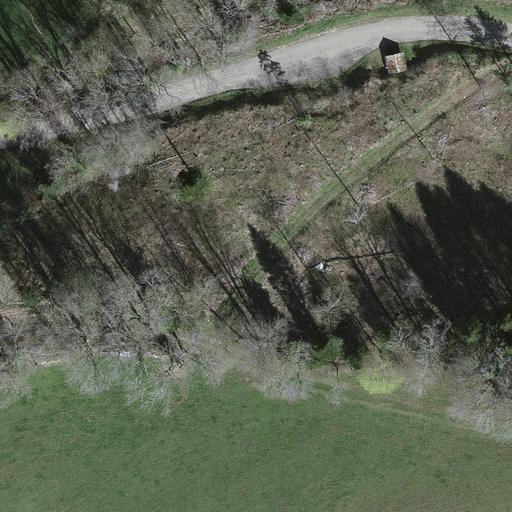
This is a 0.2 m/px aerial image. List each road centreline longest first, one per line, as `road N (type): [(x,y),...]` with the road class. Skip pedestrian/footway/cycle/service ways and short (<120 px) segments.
road 1 (track): [(0,316),(101,315),(328,386),(511,425)]
road 2 (tertiary): [(0,134),(78,121),(324,43),(406,28),(511,35)]
